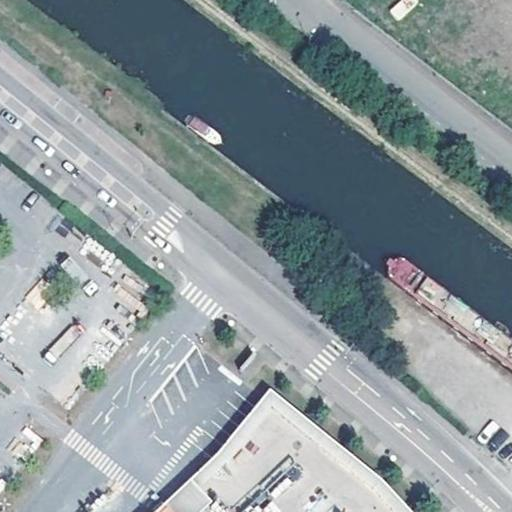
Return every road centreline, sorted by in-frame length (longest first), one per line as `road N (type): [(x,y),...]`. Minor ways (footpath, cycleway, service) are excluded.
road 1 (track): [(202,0),(511,235)]
road 2 (secondary): [(483,500),(219,274)]
road 3 (secondary): [(219,274),(171,215),(0,76)]
road 4 (secondary): [(0,114),(153,236),(219,274)]
road 5 (unclassified): [(313,0),(511,153)]
